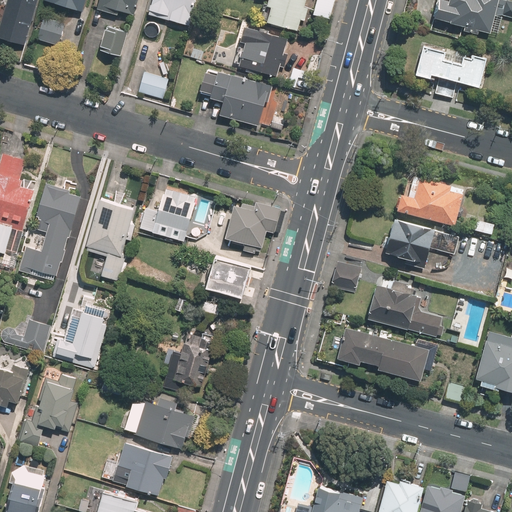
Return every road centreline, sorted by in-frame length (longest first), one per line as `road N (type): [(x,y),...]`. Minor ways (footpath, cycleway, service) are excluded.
road 1 (tertiary): [(257,166),(0,91)]
road 2 (residential): [(271,385),(511,450)]
road 3 (secondary): [(320,196),(271,385)]
road 4 (secondary): [(271,385),(237,511)]
